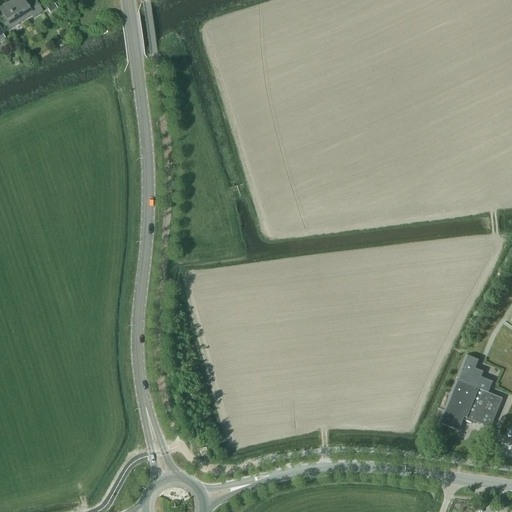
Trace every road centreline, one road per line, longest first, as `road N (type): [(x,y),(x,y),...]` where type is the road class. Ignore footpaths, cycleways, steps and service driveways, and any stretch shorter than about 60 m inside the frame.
road 1 (tertiary): [(142,395),(137,323),(147,182),(127,0)]
road 2 (tertiary): [(261,480),(335,466),(452,478)]
